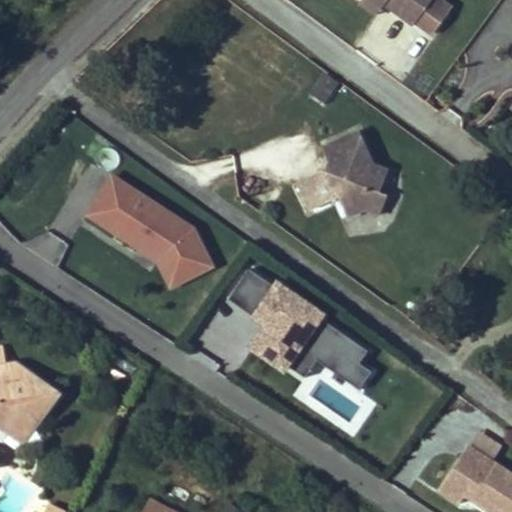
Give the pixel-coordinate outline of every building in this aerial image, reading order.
[(384,3),(385,0),(361,0),(360,3),(376,15),(385,3),(384,3)] [(385,0),(384,3),(385,3),(414,24),(416,21),(431,0),(385,0)] [(433,34),(448,12),(431,0),(416,21),(433,34)] [(326,105),(340,83),(325,74),(310,96),(326,105)] [(364,187),(372,164),(357,131),(322,147),(328,161),(343,167),(338,177),(322,171),(297,182),(310,211),(338,197),(347,217),(364,210),(378,215),(386,195),(378,192),(364,187)] [(215,269),(196,225),(140,192),(137,186),(124,178),(112,150),(92,138),(107,174),(82,217),(152,259),(164,285),(170,289),(215,269)] [(338,177),(343,167),(328,161),(322,171),(338,177)] [(378,192),(386,169),(372,164),(364,187),(378,192)] [(230,378),(247,351),(285,375),(325,312),(243,261),(191,343),(198,347),(194,355),(230,378)] [(375,372),(361,362),(368,351),(324,321),(289,371),(304,381),(317,361),(362,392),(375,372)] [(0,425),(23,442),(58,394),(43,383),(39,389),(23,379),(28,373),(15,363),(4,365),(0,365),(0,425)] [(43,383),(28,373),(23,379),(39,389),(43,383)] [(439,489),(477,511),(511,511),(511,471),(492,460),(502,444),(476,429),(439,489)] [(177,511),(173,510),(173,511),(151,499),(143,511),(177,511)]
